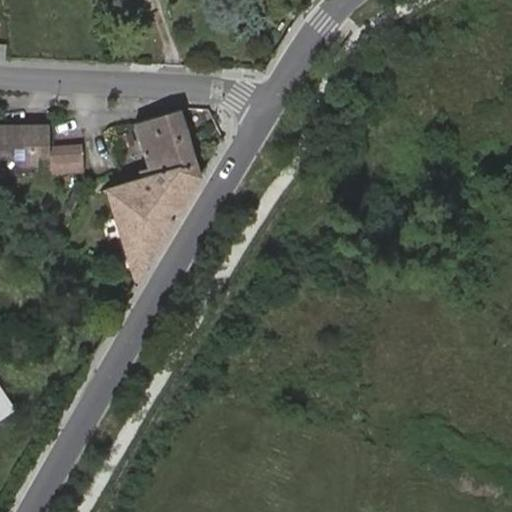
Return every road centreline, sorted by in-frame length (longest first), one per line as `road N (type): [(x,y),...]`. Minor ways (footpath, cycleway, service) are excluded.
road 1 (tertiary): [(30,511),(272,102)]
road 2 (residential): [(0,76),(224,87),(272,102)]
road 3 (tertiary): [(272,102),(342,0)]
